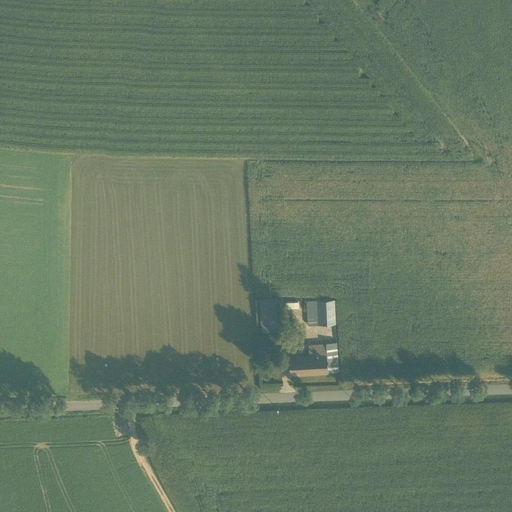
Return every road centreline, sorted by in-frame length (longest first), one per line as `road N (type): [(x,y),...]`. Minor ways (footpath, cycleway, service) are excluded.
road 1 (unclassified): [(511,387),(0,407)]
road 2 (track): [(130,401),(136,443),(172,511)]
